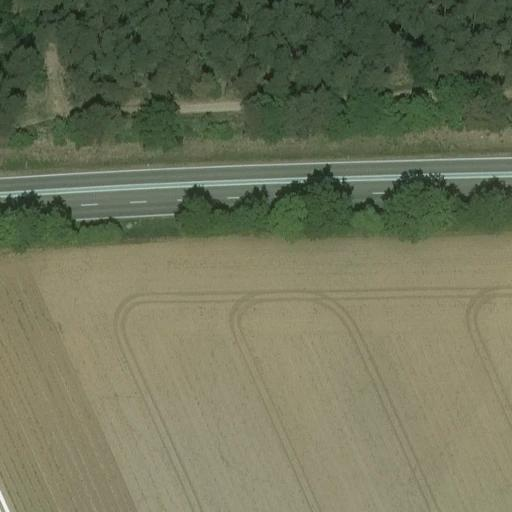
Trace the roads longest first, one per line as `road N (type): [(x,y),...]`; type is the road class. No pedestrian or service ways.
road 1 (trunk): [(511,166),(0,187)]
road 2 (trunk): [(0,211),(511,192)]
